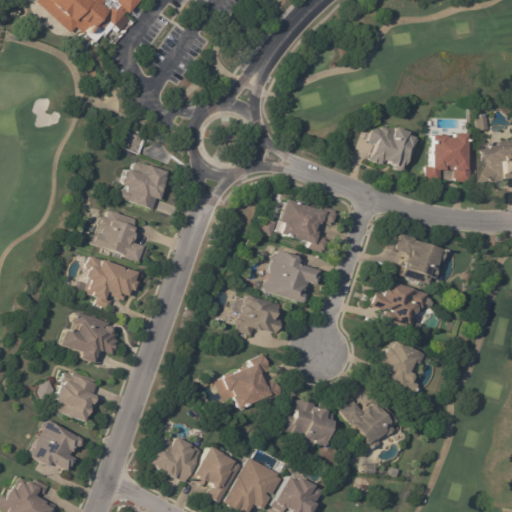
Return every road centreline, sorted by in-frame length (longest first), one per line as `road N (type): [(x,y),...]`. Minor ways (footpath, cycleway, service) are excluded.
road 1 (residential): [(197,219),(86,511)]
road 2 (residential): [(302,169),(374,206),(449,227),(511,224)]
road 3 (residential): [(260,130),(245,109),(213,106),(197,119),(192,148),(207,168),(236,172),(253,162),(260,130)]
road 4 (residential): [(374,206),(323,350)]
